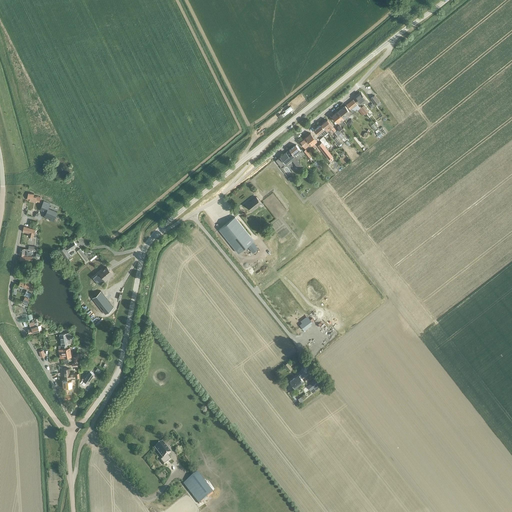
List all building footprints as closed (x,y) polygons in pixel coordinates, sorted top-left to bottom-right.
[(364,103),(363,101),(366,104),(369,103),(361,93),(355,98),(360,104),(361,103),(362,105),(364,103)] [(370,98),(375,105),(379,102),(374,95),(370,98)] [(364,114),(364,115),(366,114),(365,113),(361,108),(360,108),(353,99),(347,104),(351,109),(353,112),(356,109),(362,116),(364,114)] [(286,108),(282,110),(284,113),(292,108),(290,104),(285,106),(286,108)] [(345,106),(338,111),(344,119),(345,118),(343,116),(347,114),(349,116),(352,114),(350,112),(345,106)] [(344,119),(338,111),(332,116),(338,124),(344,119)] [(321,124),(326,130),(327,131),(330,128),(333,132),(336,130),(327,120),(321,124)] [(322,134),(324,136),(328,132),(327,131),(326,130),(326,131),(321,125),(315,130),(320,136),(322,134)] [(305,137),(310,144),(311,144),(312,145),(317,141),(311,133),(305,137)] [(341,133),(337,136),(339,139),(340,138),(343,142),(347,139),(342,133),(341,133)] [(360,145),(362,144),(354,134),(352,136),(360,145)] [(323,136),(320,139),(325,146),(328,144),(323,136)] [(310,144),(305,137),(300,142),(305,148),(310,144)] [(322,142),(318,145),(329,159),(333,156),(322,142)] [(296,145),(290,150),(294,155),(297,160),(298,160),(301,157),(305,154),(303,151),(301,149),(301,150),(299,148),(296,145)] [(294,155),(290,150),(276,160),(281,166),(283,164),(286,162),(287,163),(292,159),(298,167),(301,164),(297,160),(294,155)] [(305,154),(309,159),(311,157),(305,150),(303,151),(305,154)] [(27,200),(40,202),(40,197),(34,196),(34,194),(28,193),(27,200)] [(246,205),(251,211),(261,203),(256,197),(246,205)] [(50,204),(44,201),(41,208),(47,210),(45,216),(54,220),(57,212),(48,208),(50,204)] [(219,229),(238,253),(254,240),(235,217),(219,229)] [(23,231),(29,233),(28,236),(33,237),(35,229),(24,226),(23,231)] [(266,251),(269,249),(260,240),(258,242),(266,251)] [(65,247),(60,250),(66,259),(71,255),(68,251),(77,245),(74,241),(65,247)] [(88,259),(80,248),(78,250),(77,251),(85,262),(84,262),(85,264),(89,261),(88,259)] [(98,271),(106,280),(113,274),(107,267),(103,270),(102,268),(98,271)] [(31,283),(31,282),(26,280),(25,283),(20,281),(18,285),(27,289),(26,291),(31,293),(32,291),(33,291),(35,285),(33,284),(31,283)] [(101,291),(92,297),(105,314),(114,307),(101,291)] [(34,322),(30,323),(31,325),(30,325),(31,328),(28,329),(30,333),(43,330),(41,324),(38,325),(38,322),(36,323),(35,323),(34,322)] [(62,345),(62,347),(67,347),(67,344),(71,343),(69,332),(60,334),(62,345)] [(70,347),(62,348),(59,349),(60,358),(72,356),(70,347)] [(69,368),(65,368),(64,368),(65,379),(70,378),(75,378),(74,373),(70,373),(69,368)] [(80,382),(80,383),(85,386),(86,383),(88,383),(94,373),(90,371),(91,369),(89,368),(80,382)] [(301,378),(304,376),(302,373),(295,378),(290,381),(294,386),(297,383),(298,385),(303,381),(301,378)] [(317,378),(307,386),(310,390),(314,387),(316,389),(322,385),(320,382),(317,378)] [(75,379),(72,379),(63,380),(63,387),(74,386),(74,383),(76,382),(75,379)] [(72,399),(71,391),(74,391),(76,391),(76,388),(70,388),(64,389),(64,393),(65,399),(72,399)] [(155,448),(163,459),(171,453),(163,443),(155,448)] [(184,484),(199,504),(213,493),(198,473),(184,484)]
